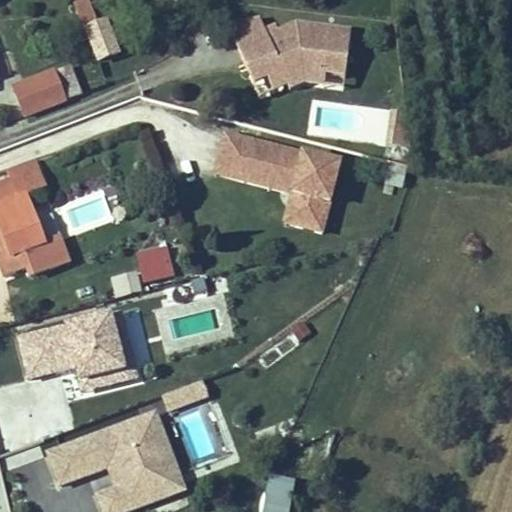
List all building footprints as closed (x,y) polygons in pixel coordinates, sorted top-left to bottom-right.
[(85,0),(83,0),(75,3),(85,27),(95,23),(85,0)] [(257,15),(228,21),(251,80),(265,73),(273,87),(286,80),(294,83),(302,79),(321,80),(322,70),(345,73),(347,29),(293,22),(275,30),(273,23),(262,27),(257,15)] [(71,67),(55,73),(65,102),(82,96),(71,67)] [(65,102),(55,73),(15,88),(26,117),(65,102)] [(404,109),(392,107),(387,143),(408,146),(404,109)] [(246,174),(253,145),(224,137),(214,177),(292,196),(294,187),(246,174)] [(339,166),(253,145),(246,174),(294,187),(292,196),(301,198),(294,228),(321,235),(339,166)] [(0,184),(0,231),(3,240),(0,241),(0,248),(10,275),(46,261),(41,247),(44,246),(26,196),(46,187),(37,161),(11,171),(14,180),(0,184)] [(301,198),(292,196),(285,225),(294,228),(301,198)] [(0,268),(3,278),(10,275),(0,248),(0,241),(3,240),(0,231),(0,268)] [(141,255),(146,282),(171,278),(166,251),(141,255)] [(114,299),(142,292),(136,271),(108,278),(114,299)] [(141,377),(121,307),(15,336),(27,379),(71,367),(78,394),(141,377)] [(149,401),(46,442),(61,478),(108,459),(118,483),(97,491),(105,511),(111,511),(182,484),(149,401)] [(290,511),(294,480),(266,477),(261,511),(290,511)]
